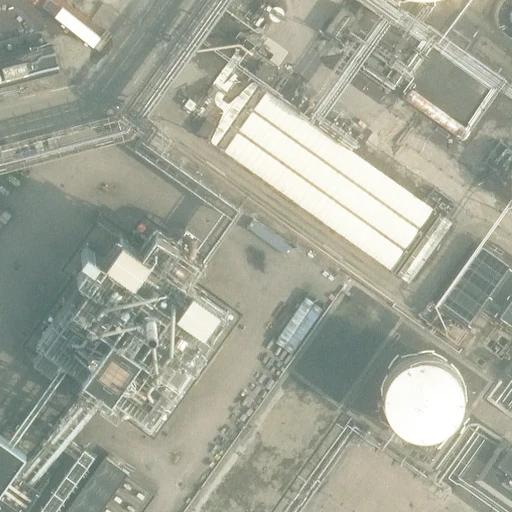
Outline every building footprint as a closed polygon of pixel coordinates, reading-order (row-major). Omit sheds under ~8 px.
[(90,27),(50,2),(33,28),(74,53),(90,27)] [(339,42),(356,17),(342,7),(325,32),(339,42)] [(0,84),(58,70),(52,46),(0,59),(0,84)] [(263,60),(255,71),(264,78),(272,67),(263,60)] [(235,133),(221,153),(411,279),(453,216),(265,92),(259,101),(249,94),(246,98),(255,103),(235,133)] [(207,137),(215,123),(205,116),(196,131),(207,137)] [(29,352),(136,429),(210,324),(104,248),(29,352)] [(478,248),(443,309),(475,328),(510,267),(478,248)] [(386,417),(394,426),(405,434),(419,437),(432,435),(444,430),(454,420),(461,409),(463,395),(461,382),(454,370),(444,361),(432,355),(419,354),(406,357),(394,364),(386,373),(381,383),(380,395),(381,407),(386,417)] [(0,487),(25,453),(0,435),(0,487)] [(511,448),(510,446),(496,465),(508,474),(501,485),(511,492),(511,448)] [(60,511),(103,511),(129,477),(91,450),(60,493),(69,500),(60,511)]
